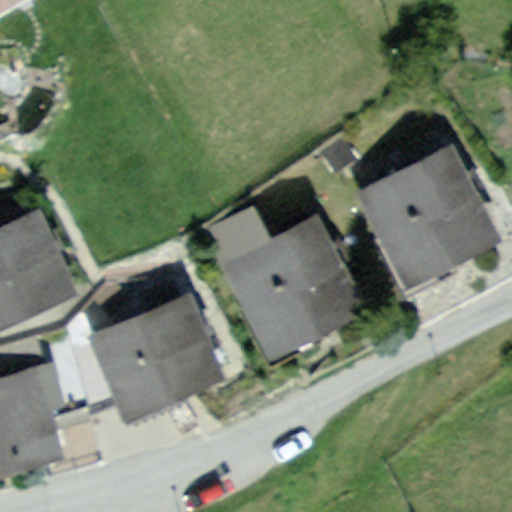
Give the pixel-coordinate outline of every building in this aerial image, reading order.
[(511,225),(460,127),(360,179),(414,282),(511,230),(511,225)] [(267,189),(208,221),(285,363),(388,308),(327,195),(282,218),(267,189)] [(47,211),(0,233),(0,328),(84,288),(47,211)] [(200,291),(102,326),(134,412),(231,376),(200,291)] [(52,352),(0,367),(0,462),(78,440),(52,352)]
